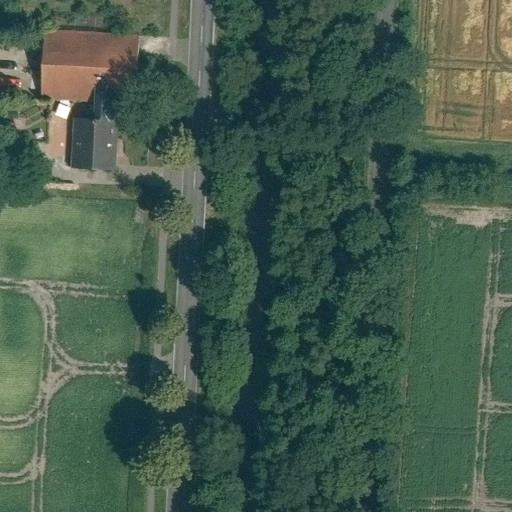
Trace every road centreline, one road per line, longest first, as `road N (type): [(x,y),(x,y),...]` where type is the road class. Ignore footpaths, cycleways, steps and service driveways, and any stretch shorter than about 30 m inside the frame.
road 1 (unclassified): [(390,0),(364,511)]
road 2 (tertiary): [(177,511),(203,0)]
